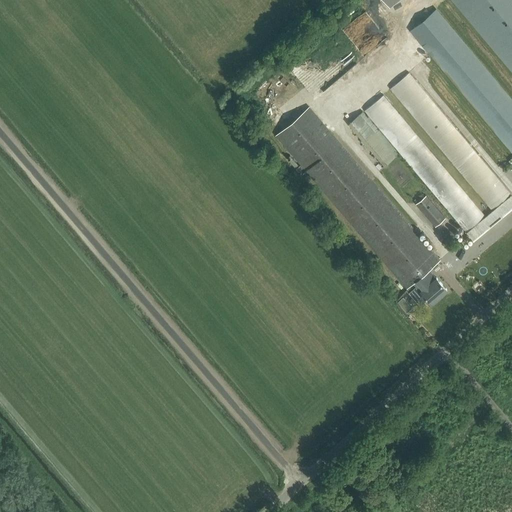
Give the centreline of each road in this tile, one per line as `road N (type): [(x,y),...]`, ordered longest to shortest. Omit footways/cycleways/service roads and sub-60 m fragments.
road 1 (unclassified): [(300,482),(0,132)]
road 2 (tertiary): [(300,482),(511,294)]
